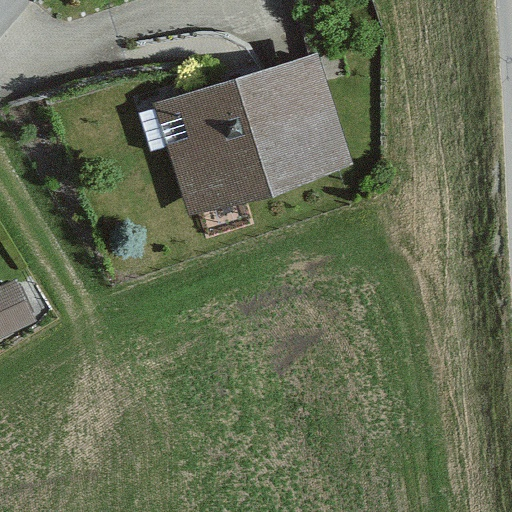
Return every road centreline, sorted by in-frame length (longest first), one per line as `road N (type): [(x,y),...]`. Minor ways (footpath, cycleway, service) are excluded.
road 1 (unknown): [(0,21),(83,44),(277,0)]
road 2 (unclassified): [(511,187),(487,0)]
